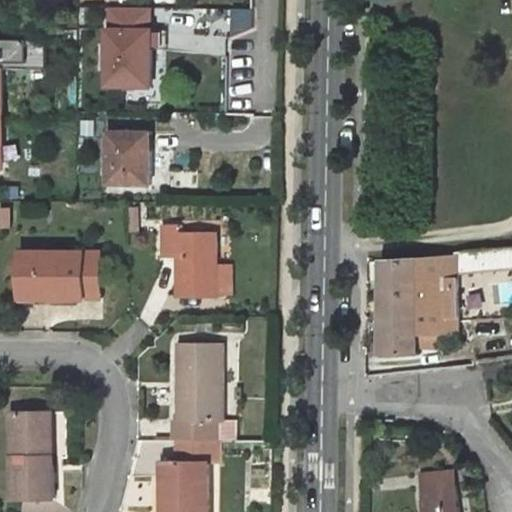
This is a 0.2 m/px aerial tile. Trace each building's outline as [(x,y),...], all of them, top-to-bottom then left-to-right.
[(109,29),(108,86),(153,87),(154,48),(150,48),(150,29),(109,29)] [(47,68),(47,39),(0,38),(0,67),(3,68),(47,68)] [(110,131),(110,183),(150,184),(151,151),(148,151),(148,132),(110,131)] [(181,256),(181,296),(219,296),(218,266),(218,233),(181,234),(181,225),(164,224),(164,257),(181,256)] [(509,265),(457,270),(457,274),(511,269),(511,246),(507,247),(509,264),(509,265)] [(457,256),(457,270),(509,265),(509,264),(507,247),(457,252),(457,256)] [(22,252),(22,295),(42,295),(42,298),(87,297),(87,252),(22,252)] [(419,258),(384,260),(383,352),(421,353),(421,346),(440,346),(439,333),(459,334),(457,274),(457,270),(457,256),(419,258)] [(218,266),(219,296),(232,296),(232,266),(218,266)] [(181,344),(181,420),(176,420),(176,440),(179,440),(219,441),(220,420),(224,421),(225,344),(181,344)] [(14,411),(15,498),(55,498),(54,453),(48,453),(48,411),(14,411)] [(165,495),(164,511),(208,511),(208,461),(223,460),(222,441),(219,441),(179,440),(179,461),(172,461),(171,495),(165,495)] [(454,470),(421,474),(423,488),(435,486),(456,484),(454,470)] [(425,511),(459,511),(456,484),(435,486),(423,488),(425,511)]
